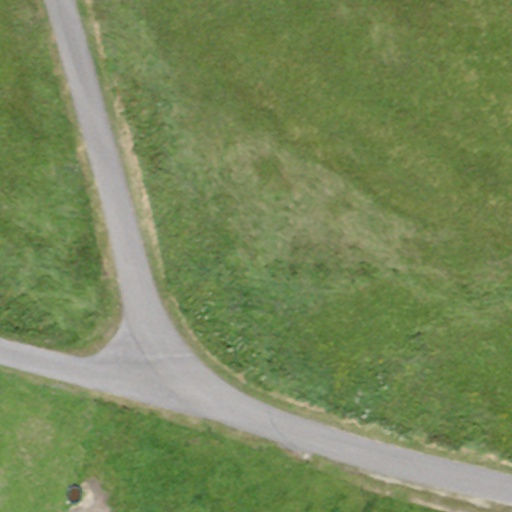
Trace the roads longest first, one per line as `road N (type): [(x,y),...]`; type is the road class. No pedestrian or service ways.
road 1 (unclassified): [(511,488),(263,419),(201,391),(174,365),(143,292),(68,0)]
road 2 (track): [(174,365),(79,373),(0,350)]
